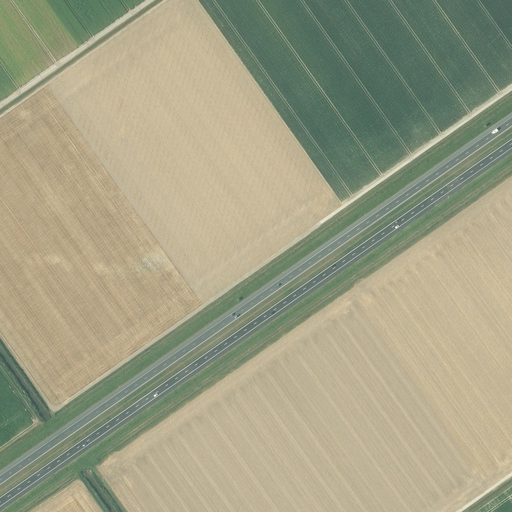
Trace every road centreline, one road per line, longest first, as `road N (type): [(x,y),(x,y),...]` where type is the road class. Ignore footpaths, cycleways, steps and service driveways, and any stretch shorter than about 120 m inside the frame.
road 1 (motorway): [(0,502),(511,142)]
road 2 (motorway): [(511,121),(0,480)]
road 3 (track): [(511,88),(319,223)]
